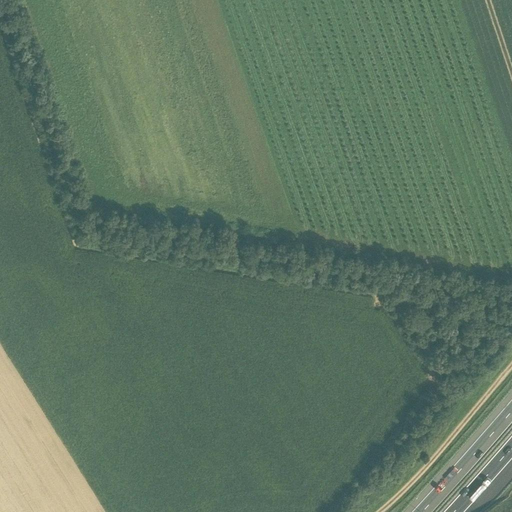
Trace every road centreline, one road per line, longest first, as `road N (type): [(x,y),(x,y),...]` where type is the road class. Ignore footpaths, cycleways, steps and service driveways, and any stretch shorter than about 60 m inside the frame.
road 1 (track): [(511,366),(379,511)]
road 2 (motorway): [(511,410),(421,511)]
